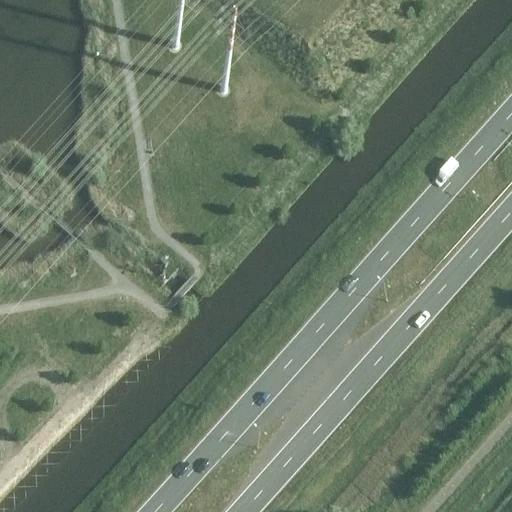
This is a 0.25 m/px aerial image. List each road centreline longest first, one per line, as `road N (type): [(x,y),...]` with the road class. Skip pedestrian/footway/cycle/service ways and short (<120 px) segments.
road 1 (trunk): [(511,112),(154,511)]
road 2 (trunk): [(241,511),(511,209)]
